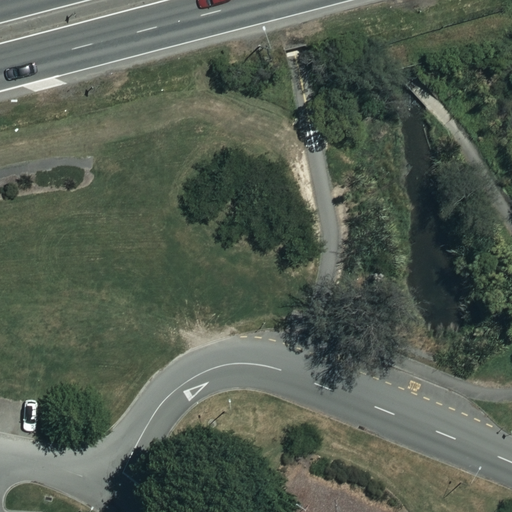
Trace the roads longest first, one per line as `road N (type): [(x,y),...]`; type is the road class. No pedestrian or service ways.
road 1 (unclassified): [(110,491),(180,384),(236,361),(304,378),(511,462)]
road 2 (trunk): [(263,0),(0,64)]
